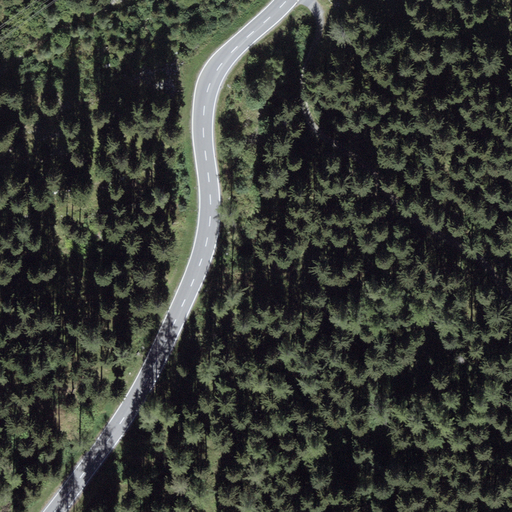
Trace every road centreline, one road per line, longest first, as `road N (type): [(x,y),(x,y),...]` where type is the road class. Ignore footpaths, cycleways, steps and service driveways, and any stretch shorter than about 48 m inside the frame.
road 1 (primary): [(54,511),(132,404),(199,264),(210,205),(203,111),(213,76),(287,0)]
road 2 (track): [(305,0),(320,26),(303,76),(310,122),(375,172),(412,217),(478,259),(511,300)]
